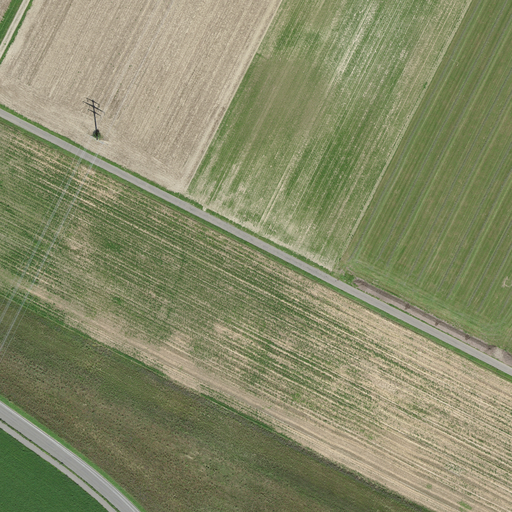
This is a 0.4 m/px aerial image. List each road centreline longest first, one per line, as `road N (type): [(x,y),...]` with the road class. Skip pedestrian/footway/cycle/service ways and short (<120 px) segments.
road 1 (track): [(511,372),(0,113)]
road 2 (tertiary): [(128,511),(0,410)]
